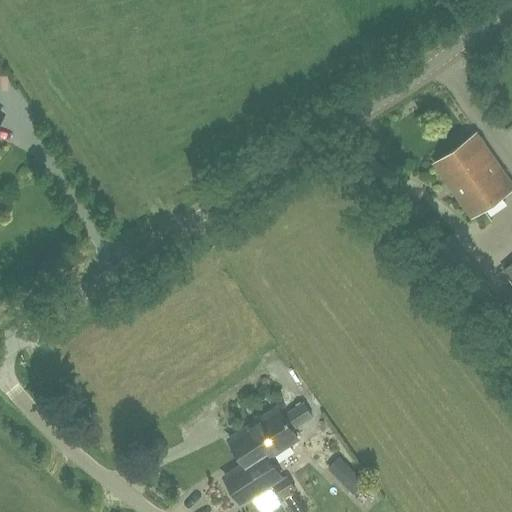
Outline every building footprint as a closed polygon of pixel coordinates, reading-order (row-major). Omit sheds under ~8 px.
[(483,170),(495,161),(476,135),(435,164),(449,184),(463,174),(466,178),(480,167),(483,170)] [(463,174),(449,184),(472,216),(511,187),(511,185),(495,161),(483,170),(480,167),(466,178),(463,174)] [(472,304),(492,288),(450,235),(429,251),(472,304)] [(511,263),(503,270),(511,282),(511,289),(500,299),(511,315),(511,263)] [(217,487),(215,491),(231,501),(234,498),(249,507),(257,494),(271,502),(286,478),(257,460),(268,444),(251,433),(249,437),(239,430),(207,481),(217,487)] [(358,495),(370,487),(356,469),(345,478),(358,495)]
